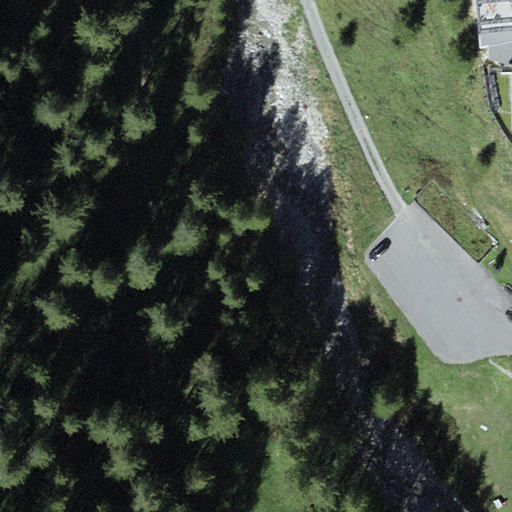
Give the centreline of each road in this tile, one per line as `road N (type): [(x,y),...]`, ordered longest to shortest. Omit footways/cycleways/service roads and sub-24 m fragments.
road 1 (track): [(404,213),(309,0)]
road 2 (residential): [(511,321),(468,295),(404,213)]
